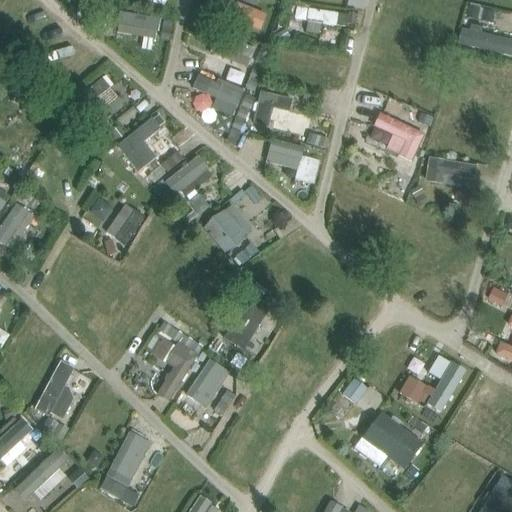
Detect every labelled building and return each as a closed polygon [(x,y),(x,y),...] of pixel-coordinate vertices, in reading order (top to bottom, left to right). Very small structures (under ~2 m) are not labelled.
[(21,0),(15,0),(0,13),(0,34),(4,39),(33,13),(21,0)] [(426,0),(465,16),(471,0),(426,0)] [(355,29),(356,15),(302,13),(301,26),(355,29)] [(166,41),(167,20),(125,18),(124,39),(166,41)] [(402,22),(395,39),(427,53),(434,36),(402,22)] [(248,58),(256,61),(260,51),(223,36),(216,55),(245,66),(248,58)] [(466,55),(511,58),(511,38),(467,36),(466,55)] [(474,85),(511,92),(511,84),(511,68),(478,63),(474,85)] [(221,102),(217,109),(238,121),(251,98),(208,73),(198,89),(221,102)] [(107,81),(83,105),(100,121),(123,97),(107,81)] [(276,125),(293,127),(296,101),(278,99),(276,125)] [(41,158),(58,122),(37,112),(19,148),(41,158)] [(386,116),(380,130),(399,139),(393,152),(418,164),(431,138),(386,116)] [(159,121),(124,150),(147,177),(164,163),(150,147),(168,132),(159,121)] [(246,151),(254,127),(241,123),(233,147),(246,151)] [(82,128),(64,131),(66,145),(85,143),(82,128)] [(312,151),(329,153),(330,139),(314,138),(312,151)] [(186,149),(193,161),(207,153),(200,141),(186,149)] [(304,173),(308,151),(277,144),(273,167),(304,173)] [(167,168),(175,177),(191,164),(183,154),(167,168)] [(187,200),(216,174),(203,159),(174,185),(187,200)] [(0,184),(10,165),(0,160),(0,184)] [(306,160),(302,185),(321,188),(325,163),(306,160)] [(431,185),(482,191),(485,168),(434,162),(431,185)] [(47,185),(54,174),(43,167),(36,178),(47,185)] [(0,229),(0,230),(16,199),(0,191),(0,229)] [(203,218),(214,213),(207,199),(196,204),(203,218)] [(98,216),(108,224),(116,213),(106,205),(98,216)] [(0,239),(0,243),(17,256),(42,222),(24,208),(0,239)] [(113,237),(134,250),(151,221),(130,208),(113,237)] [(228,257),(258,241),(242,210),(212,226),(228,257)] [(352,224),(378,235),(383,222),(358,211),(352,224)] [(158,274),(177,240),(168,235),(173,226),(160,218),(136,262),(158,274)] [(287,242),(304,233),(299,223),(282,232),(287,242)] [(44,296),(60,306),(95,248),(79,239),(44,296)] [(247,268),(274,249),(268,239),(241,259),(247,268)] [(34,248),(28,258),(40,266),(47,255),(34,248)] [(205,259),(187,289),(211,302),(229,272),(205,259)] [(425,271),(422,295),(456,298),(458,275),(425,271)] [(91,315),(111,280),(99,273),(79,308),(91,315)] [(138,291),(143,280),(130,273),(124,284),(138,291)] [(181,284),(164,302),(176,313),(193,295),(181,284)] [(121,285),(102,313),(121,326),(140,298),(121,285)] [(193,296),(186,316),(199,320),(205,300),(193,296)] [(243,323),(266,332),(276,309),(253,300),(243,323)] [(0,303),(0,327),(11,310),(0,303)] [(511,319),(509,327),(511,328),(511,347),(501,343),(496,356),(511,362),(511,319)] [(115,331),(115,344),(134,344),(134,331),(115,331)] [(148,357),(177,374),(159,406),(172,413),(203,361),(160,336),(148,357)] [(305,360),(280,402),(301,415),(326,373),(305,360)] [(191,400),(213,414),(236,376),(213,363),(191,400)] [(70,393),(81,373),(67,365),(41,413),(70,429),(85,401),(70,393)] [(344,404),(357,414),(373,392),(360,383),(344,404)] [(380,413),(360,439),(402,471),(422,444),(380,413)] [(435,414),(415,426),(426,443),(446,431),(435,414)] [(52,452),(34,426),(0,450),(0,478),(5,485),(52,452)] [(136,436),(114,474),(136,486),(158,448),(136,436)] [(22,495),(33,505),(38,498),(48,507),(73,481),(66,474),(75,465),(61,453),(22,495)] [(456,455),(430,491),(455,508),(481,472),(456,455)] [(312,464),(305,473),(301,470),(279,504),(291,511),(301,511),(326,473),(312,464)] [(486,511),(511,511),(511,482),(507,479),(486,511)] [(108,511),(113,507),(97,491),(76,511),(108,511)] [(223,511),(207,500),(198,511),(223,511)]
